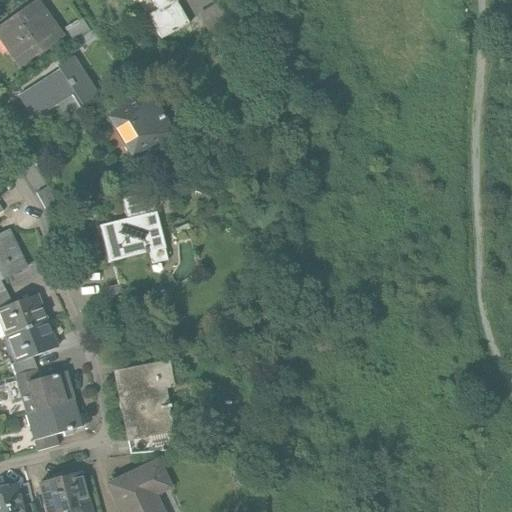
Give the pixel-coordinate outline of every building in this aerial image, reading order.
[(149,0),(157,13),(171,4),(178,0),(149,0)] [(62,38),(37,2),(0,27),(0,45),(17,70),(62,38)] [(178,16),(171,4),(157,13),(146,19),(152,30),(178,16)] [(17,99),(32,122),(72,96),(81,109),(96,99),(72,61),(57,71),(58,72),(17,99)] [(148,95),(106,120),(130,160),(172,135),(148,95)] [(98,228),(108,265),(147,255),(150,267),(166,263),(149,195),(120,202),(125,221),(98,228)] [(7,233),(0,236),(0,281),(25,270),(7,233)] [(0,311),(10,308),(4,293),(0,295),(0,311)] [(0,311),(0,329),(4,340),(46,323),(36,298),(10,308),(0,311)] [(56,348),(46,323),(4,340),(14,365),(30,359),(56,348)] [(9,367),(13,379),(33,372),(35,371),(30,359),(14,365),(9,367)] [(267,377),(267,359),(251,359),(251,377),(267,377)] [(167,363),(112,375),(126,444),(169,435),(173,434),(164,392),(173,390),(167,363)] [(13,379),(16,389),(36,384),(33,372),(13,379)] [(65,375),(36,384),(16,389),(24,417),(73,402),(65,375)] [(80,428),(73,402),(24,417),(32,442),(54,436),(80,428)] [(168,452),(169,435),(126,444),(129,456),(168,452)] [(57,447),(54,436),(32,442),(35,453),(57,447)] [(65,466),(69,478),(80,475),(90,472),(86,460),(65,466)] [(157,463),(105,488),(117,511),(161,511),(155,497),(170,490),(157,463)] [(38,486),(45,511),(61,511),(89,505),(80,475),(69,478),(38,486)] [(27,484),(17,487),(23,508),(33,506),(27,484)] [(23,511),(23,508),(17,487),(0,491),(0,511),(23,511)]
